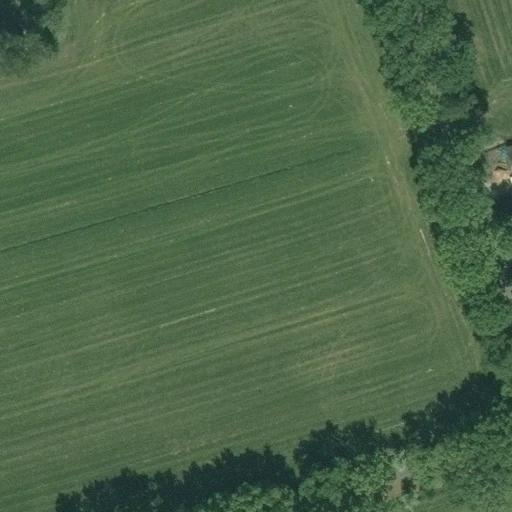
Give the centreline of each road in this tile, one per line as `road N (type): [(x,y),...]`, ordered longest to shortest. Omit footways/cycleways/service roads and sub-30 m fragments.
road 1 (unclassified): [(511,326),(403,0)]
road 2 (unclassified): [(250,511),(511,427)]
